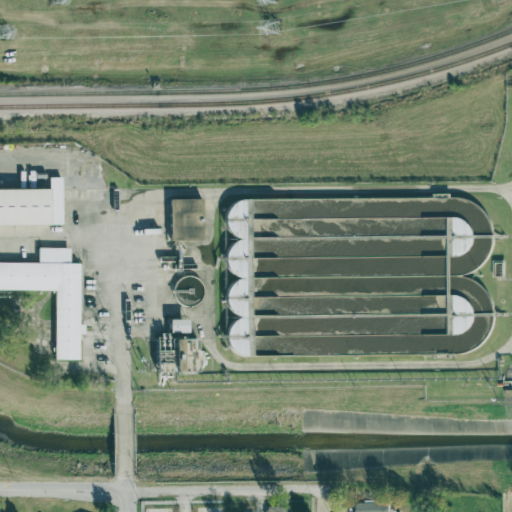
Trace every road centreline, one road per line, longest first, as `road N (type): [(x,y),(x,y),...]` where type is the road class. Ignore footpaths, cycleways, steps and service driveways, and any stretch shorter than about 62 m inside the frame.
road 1 (residential): [(123,497),(321,488)]
road 2 (primary): [(123,497),(93,488),(0,488)]
